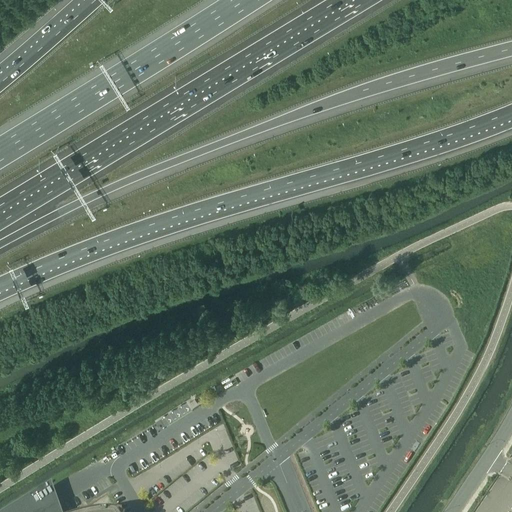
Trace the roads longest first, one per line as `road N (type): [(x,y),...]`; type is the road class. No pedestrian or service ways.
road 1 (motorway): [(0,242),(230,138),(404,76),(511,48)]
road 2 (motorway): [(0,284),(150,225),(511,111)]
road 3 (motorway): [(0,214),(353,0)]
road 4 (motorway): [(243,0),(0,152)]
road 5 (motorway): [(95,0),(0,82)]
